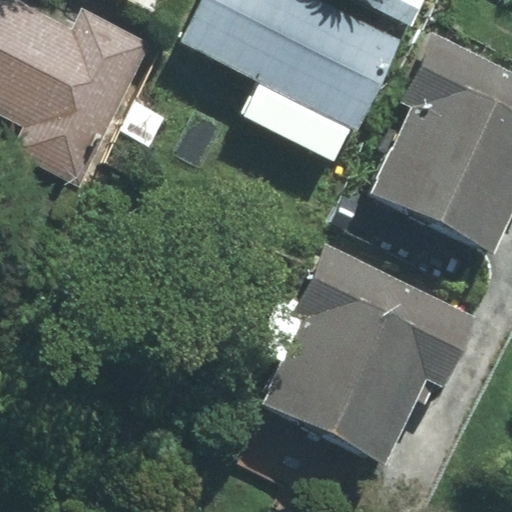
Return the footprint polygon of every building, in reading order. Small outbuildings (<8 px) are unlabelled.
[(72,180),(144,41),(75,5),(66,23),(19,0),(0,0),(0,112),(17,121),(4,146),(72,180)] [(104,0),(138,19),(148,0),(104,0)] [(351,123),(396,32),(330,0),(192,0),(174,37),(351,123)] [(366,0),(404,19),(413,0),(366,0)] [(511,183),(511,78),(422,34),(387,104),(396,109),(355,191),(478,252),(511,183)] [(176,114),(135,90),(105,141),(146,165),(176,114)] [(432,388),(467,322),(318,245),(284,311),(289,314),(246,399),(370,463),(413,378),(432,388)]
